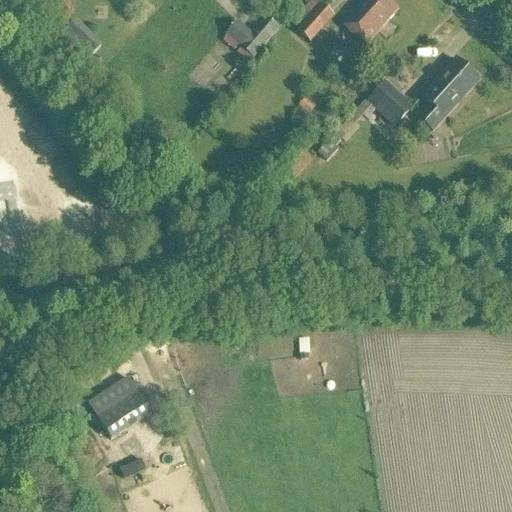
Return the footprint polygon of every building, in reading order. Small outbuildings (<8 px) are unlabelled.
[(363,50),(398,12),(385,0),(369,0),(342,30),(363,50)] [(288,29),(309,47),(332,20),(312,3),(288,29)] [(252,63),(278,32),(263,19),(250,35),(236,23),(224,38),(238,50),(237,51),(252,63)] [(101,49),(74,23),(58,41),(85,66),(101,49)] [(96,59),(89,66),(94,71),(101,63),(96,59)] [(431,134),(442,121),(477,84),(455,63),(420,101),(426,106),(414,119),(431,134)] [(394,131),(412,111),(384,85),(366,105),(364,103),(347,121),(354,127),(370,109),(394,131)] [(322,102),(311,93),(298,108),(309,117),(322,102)] [(86,409),(111,447),(151,420),(126,383),(86,409)]
